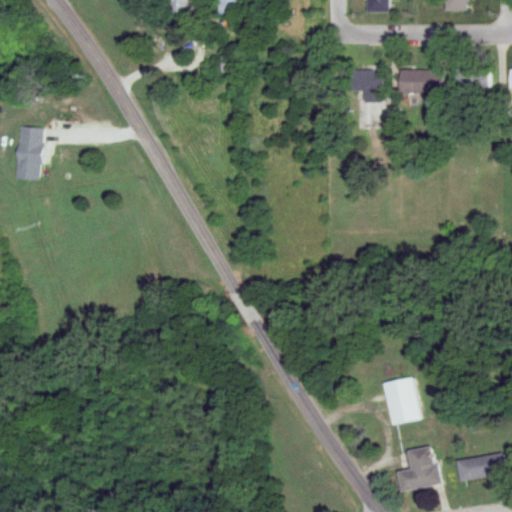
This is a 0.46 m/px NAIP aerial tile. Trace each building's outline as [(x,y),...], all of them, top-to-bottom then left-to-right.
[(193,3),(193,0),(169,0),(170,15),(188,15),(188,3),(193,3)] [(237,0),(219,0),(219,16),(238,16),(237,0)] [(368,0),(368,14),(390,14),(390,0),(368,0)] [(468,0),(443,0),(444,12),(469,12),(468,0)] [(491,92),(491,69),(455,69),(455,92),(491,92)] [(444,93),(444,70),(400,70),(400,93),(444,93)] [(384,104),(384,71),(362,71),(362,104),(384,104)] [(43,128),(19,127),(18,180),(42,180),(43,128)] [(422,421),(414,378),(385,383),(392,426),(422,421)] [(409,451),(413,471),(398,473),(402,493),(442,486),(435,447),(409,451)] [(462,483),(508,475),(505,454),(459,462),(462,483)]
